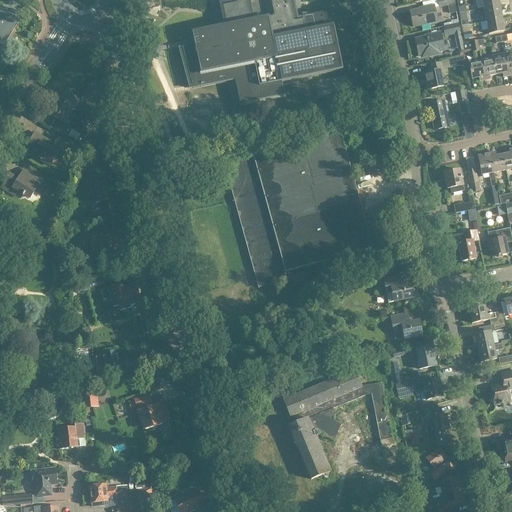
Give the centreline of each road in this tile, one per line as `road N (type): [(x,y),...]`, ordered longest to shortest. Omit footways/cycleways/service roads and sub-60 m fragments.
road 1 (secondary): [(237,474),(195,372),(162,259),(118,55)]
road 2 (residential): [(494,511),(438,288)]
road 3 (residential): [(78,511),(74,477),(83,473),(237,474)]
road 4 (residential): [(415,153),(385,0)]
road 5 (residential): [(438,288),(420,231),(415,153)]
